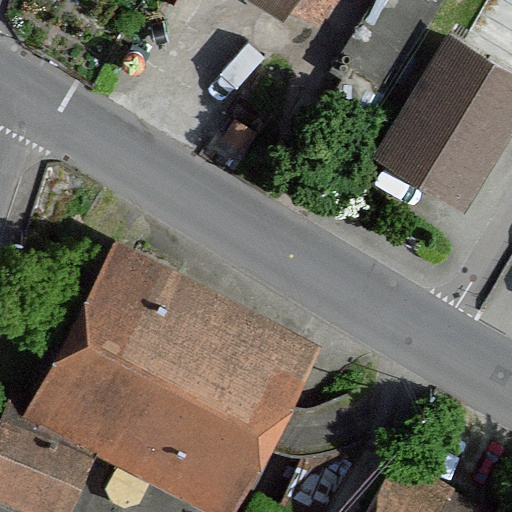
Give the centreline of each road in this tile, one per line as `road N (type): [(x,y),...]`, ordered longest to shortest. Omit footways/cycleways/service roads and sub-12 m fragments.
road 1 (primary): [(434,344),(290,266),(11,90)]
road 2 (residential): [(434,344),(511,216)]
